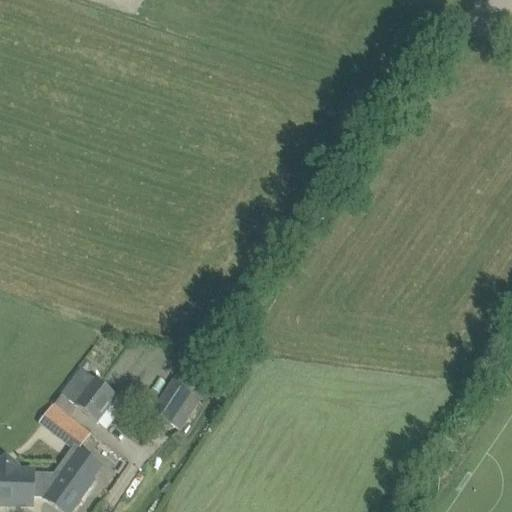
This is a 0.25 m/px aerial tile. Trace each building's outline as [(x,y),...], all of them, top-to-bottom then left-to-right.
[(193,392),(206,373),(187,361),(152,413),(181,433),(202,398),(193,392)] [(81,371),(54,407),(70,419),(77,410),(96,424),(117,399),(94,381),(81,371)] [(153,404),(160,394),(152,389),(146,398),(141,394),(136,402),(146,410),(151,403),(153,404)] [(78,425),(73,432),(84,440),(89,434),(78,425)] [(0,505),(32,506),(32,499),(45,499),(44,500),(60,511),(72,511),(94,481),(69,463),(61,475),(52,487),(33,487),(33,474),(16,474),(16,469),(6,463),(0,465),(0,505)]
